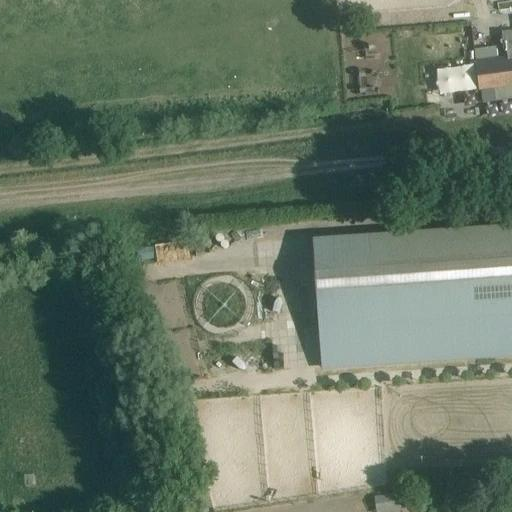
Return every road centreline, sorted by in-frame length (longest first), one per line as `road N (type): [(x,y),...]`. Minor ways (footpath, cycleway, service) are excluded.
road 1 (track): [(511,151),(464,150),(0,205)]
road 2 (track): [(0,168),(409,117)]
